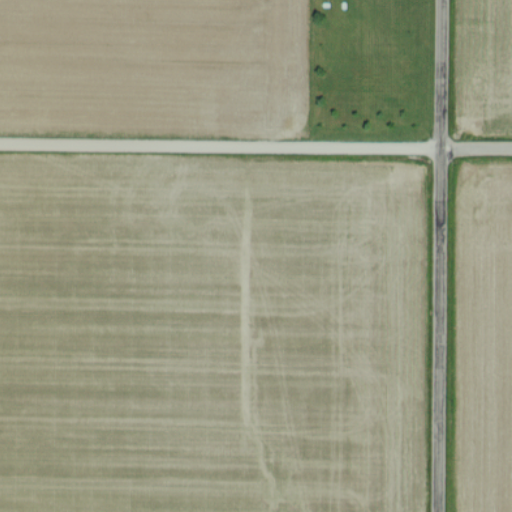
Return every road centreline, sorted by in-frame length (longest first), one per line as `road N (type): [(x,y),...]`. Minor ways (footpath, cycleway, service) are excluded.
road 1 (residential): [(0,141),(439,144)]
road 2 (tertiary): [(439,511),(439,144)]
road 3 (tertiary): [(439,144),(441,0)]
